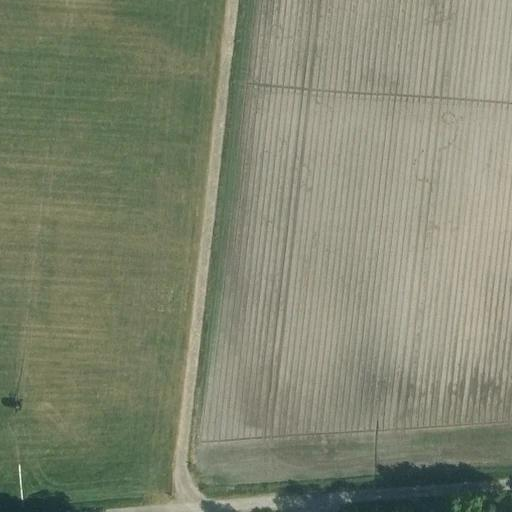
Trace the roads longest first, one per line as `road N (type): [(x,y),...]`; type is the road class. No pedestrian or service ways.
road 1 (track): [(191,509),(180,482),(234,0)]
road 2 (unclassified): [(511,485),(153,511)]
